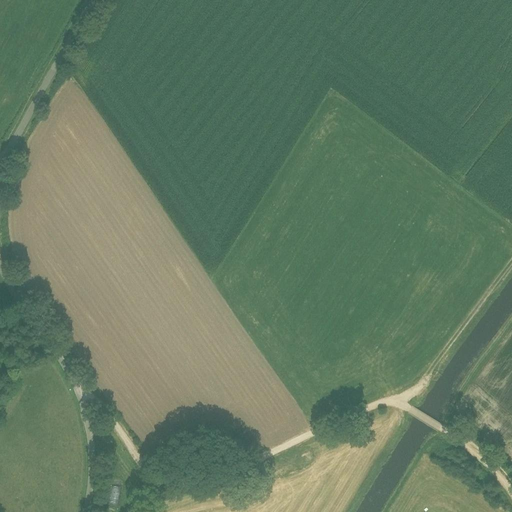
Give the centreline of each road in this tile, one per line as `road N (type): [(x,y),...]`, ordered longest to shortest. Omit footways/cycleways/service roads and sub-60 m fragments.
road 1 (track): [(77,386),(98,402),(148,472),(175,482),(257,459),(377,403),(407,408)]
road 2 (residential): [(82,511),(91,467),(85,398),(0,269)]
road 3 (residential): [(4,159),(92,0)]
